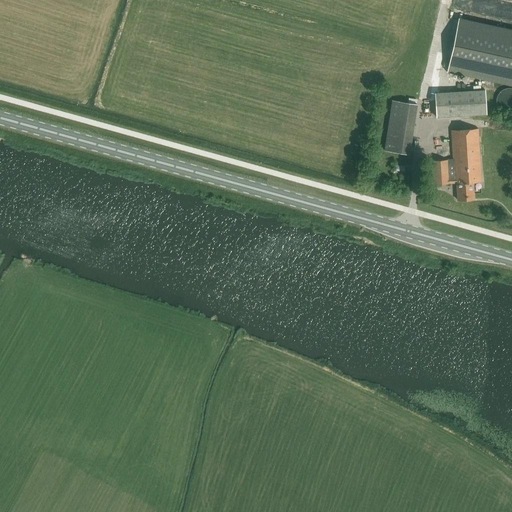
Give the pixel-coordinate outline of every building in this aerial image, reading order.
[(476,0),(477,0),(470,0),(469,0),(469,8),(475,9),(475,13),(484,14),(484,0),(476,0)] [(511,32),(459,21),(448,70),(511,83),(511,32)] [(436,117),(486,114),(485,90),(434,93),(436,117)] [(384,151),(408,155),(416,104),(391,100),(384,151)] [(472,183),(481,182),(478,128),(451,130),(453,159),(430,161),(432,185),(456,183),(457,200),(473,200),(472,183)] [(404,174),(404,166),(393,165),(393,173),(404,174)]
